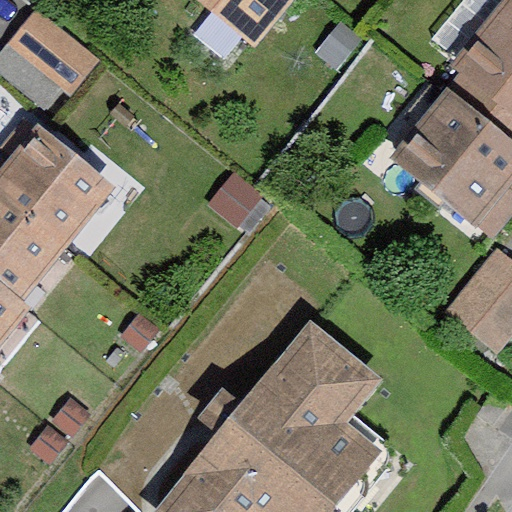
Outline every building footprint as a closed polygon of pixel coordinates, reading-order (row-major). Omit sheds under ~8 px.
[(190,0),(254,50),(293,0),(190,0)] [(467,66),(511,103),(511,0),(492,0),(449,52),(467,66)] [(33,9),(11,44),(77,83),(98,48),(33,9)] [(511,103),(467,66),(410,135),(494,204),(511,181),(511,103)] [(0,364),(155,172),(58,94),(0,164),(0,364)] [(511,339),(511,263),(498,252),(458,302),(510,342),(511,339)] [(325,300),(170,497),(188,511),(327,511),(390,433),(358,409),(398,357),(325,300)]
